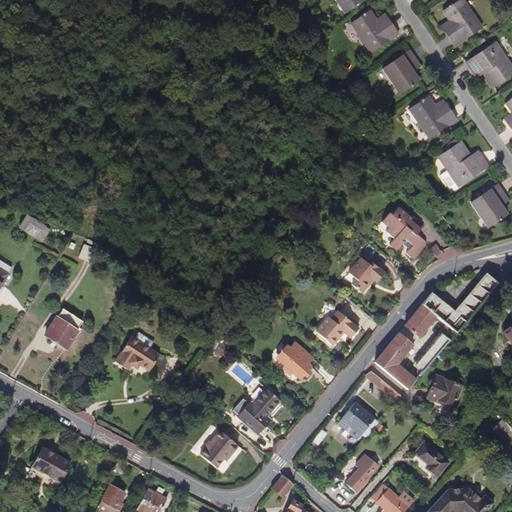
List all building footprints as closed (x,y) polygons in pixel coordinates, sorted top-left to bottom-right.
[(335,0),(344,13),(362,0),(335,0)] [(454,47),(482,28),(463,0),(459,0),(443,12),(448,20),(452,25),(444,31),(454,47)] [(399,34),(388,18),(379,24),(377,20),(371,11),(351,23),(370,53),(399,34)] [(379,24),(388,18),(385,14),(377,20),(379,24)] [(444,31),(452,25),(448,20),(440,26),(444,31)] [(511,75),(511,65),(496,42),(466,63),(474,74),(481,69),(484,74),(493,88),(511,75)] [(412,71),(409,67),(417,62),(409,51),(382,69),(399,94),(419,80),(412,71)] [(412,71),(419,66),(417,62),(409,67),(412,71)] [(477,79),(484,74),(481,69),(474,74),(477,79)] [(458,121),(448,106),(440,111),(437,106),(431,97),(411,111),(430,140),(458,121)] [(440,111),(448,106),(444,101),(437,106),(440,111)] [(452,192),(486,169),(479,158),(471,163),(468,158),(459,143),(438,157),(449,175),(443,179),(452,192)] [(471,163),(479,158),(476,153),(468,158),(471,163)] [(505,216),(499,207),(496,203),(503,197),(495,186),(493,188),(491,185),(484,189),(487,192),(468,205),(485,230),(505,216)] [(499,207),(506,202),(503,197),(496,203),(499,207)] [(409,243),(406,246),(409,250),(406,253),(414,260),(425,246),(425,245),(426,245),(426,244),(425,243),(425,242),(424,241),(416,234),(421,229),(411,220),(412,218),(398,207),(391,215),(389,213),(381,222),(376,229),(382,235),(382,236),(383,237),(382,238),(383,238),(382,240),(386,243),(384,246),(386,248),(389,245),(396,251),(402,244),(404,242),(403,241),(404,239),(409,243)] [(50,230),(26,215),(19,228),(37,239),(42,232),(47,235),(50,230)] [(47,235),(42,232),(37,239),(42,243),(47,235)] [(430,248),(438,261),(441,259),(442,258),(443,256),(443,255),(443,253),(442,252),(441,251),(435,244),(430,248)] [(97,250),(84,245),(78,257),(91,263),(97,250)] [(351,285),(361,293),(370,283),(369,282),(372,279),(374,280),(376,282),(384,273),(371,262),(368,265),(361,259),(348,273),(355,279),(351,285)] [(0,292),(3,288),(0,286),(7,274),(11,268),(0,260),(0,292)] [(455,333),(497,284),(486,274),(454,312),(431,294),(422,305),(436,317),(446,325),(455,333)] [(436,317),(422,305),(404,326),(418,337),(436,317)] [(56,317),(45,335),(66,349),(77,331),(77,330),(82,321),(63,309),(57,318),(56,317)] [(334,322),(341,314),(339,312),(332,320),(334,322)] [(358,329),(341,314),(334,322),(332,320),(328,317),(316,332),(331,345),(344,331),(351,337),(358,329)] [(455,333),(446,325),(440,332),(441,334),(415,365),(423,372),(444,347),(449,340),(455,333)] [(511,325),(503,332),(511,344),(511,325)] [(415,380),(396,365),(405,354),(408,357),(412,352),(411,349),(410,348),(412,345),(398,333),(374,363),(407,390),(415,380)] [(159,355),(131,337),(115,362),(127,370),(131,365),(136,369),(139,365),(149,371),(159,355)] [(210,345),(215,350),(222,343),(215,337),(210,345)] [(307,364),(313,358),(294,342),(289,348),(286,345),(275,358),(284,366),(292,373),(297,377),(300,379),(303,375),(307,371),(304,369),(307,364)] [(215,350),(221,355),(227,348),(222,343),(215,350)] [(291,375),(292,373),(284,366),(282,368),(291,375)] [(401,396),(371,371),(366,376),(396,403),(401,396)] [(453,408),(461,386),(435,376),(427,398),(426,400),(435,403),(436,401),(453,408)] [(248,403),(237,416),(257,435),(260,432),(265,426),(270,421),(265,417),(280,401),(279,401),(268,391),(270,388),(265,384),(263,382),(261,384),(266,388),(254,401),(251,404),(249,402),(248,403)] [(268,391),(279,401),(281,398),(270,388),(268,391)] [(248,403),(243,399),(231,412),(237,416),(248,403)] [(355,402),(337,424),(356,440),(361,435),(374,419),(355,402)] [(365,438),(379,422),(374,419),(361,435),(365,438)] [(511,429),(503,419),(492,429),(507,447),(511,443),(511,429)] [(219,431),(200,455),(216,468),(223,459),(225,461),(237,446),(219,431)] [(448,464),(425,444),(415,454),(426,464),(426,469),(436,477),(448,464)] [(42,447),(31,467),(43,472),(40,478),(42,480),(41,484),(47,487),(56,490),(70,463),(42,447)] [(355,492),(378,467),(365,455),(355,466),(359,469),(346,484),(355,492)] [(282,475),(271,488),(282,497),(293,485),(282,475)] [(398,497),(382,483),(370,497),(386,511),(403,511),(413,501),(403,492),(398,497)] [(125,494),(110,486),(95,511),(118,511),(122,504),(120,503),(125,494)] [(159,511),(166,500),(147,489),(136,509),(141,511),(159,511)] [(487,511),(486,511),(493,503),(485,495),(480,499),(468,489),(447,489),(427,511),(487,511)] [(179,490),(176,496),(182,499),(183,497),(188,501),(191,496),(179,490)] [(322,511),(313,503),(305,511),(299,509),(300,506),(292,501),(288,509),(289,509),(287,511),(322,511)]
